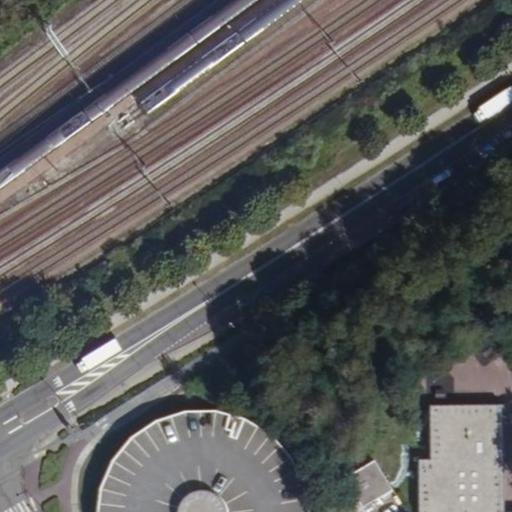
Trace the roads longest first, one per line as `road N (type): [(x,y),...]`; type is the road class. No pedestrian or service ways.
road 1 (secondary): [(232,284),(511,102)]
road 2 (secondary): [(0,446),(76,401),(232,284)]
road 3 (secondary): [(232,284),(0,413)]
